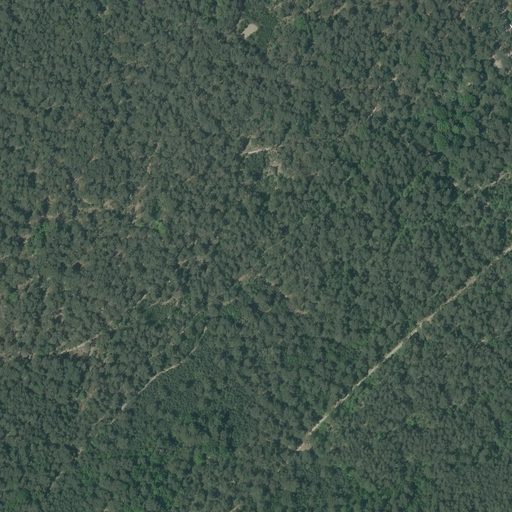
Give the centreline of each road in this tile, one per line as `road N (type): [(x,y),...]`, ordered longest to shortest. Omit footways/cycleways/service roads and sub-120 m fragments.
road 1 (track): [(0,300),(17,351),(34,362),(111,333),(189,250),(223,160),(321,139),(377,103),(397,62),(391,0)]
road 2 (unknown): [(62,460),(185,356),(235,282),(314,238),(416,326),(460,327),(511,371)]
road 3 (track): [(511,246),(416,326),(228,511)]
road 4 (track): [(98,341),(151,120),(195,39),(204,0)]
